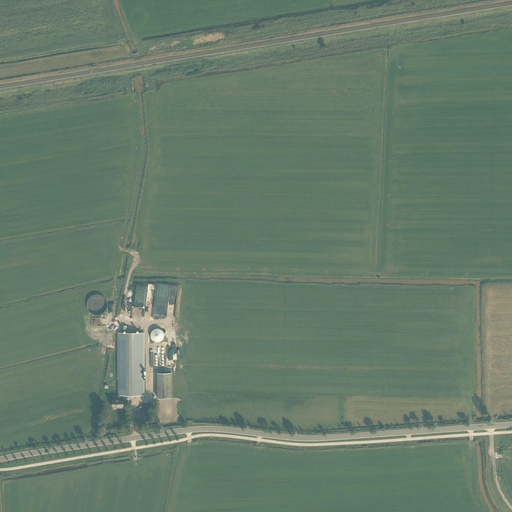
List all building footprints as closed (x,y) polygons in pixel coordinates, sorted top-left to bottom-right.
[(152,285),(146,284),(141,316),(147,317),(152,285)] [(131,307),(136,308),(140,288),(135,287),(133,298),(131,307)] [(154,320),(161,320),(162,287),(156,287),(154,320)] [(174,308),(176,289),(169,288),(168,303),(171,303),(171,308),(174,308)] [(164,337),(164,335),(164,334),(163,333),(163,332),(162,331),(161,330),(160,329),(158,329),(157,329),(156,329),(154,329),(153,330),(152,331),(151,332),(151,333),(150,334),(150,335),(150,337),(151,338),(151,339),(152,340),(153,341),(154,342),(156,342),(157,342),(158,342),(160,342),(161,341),(162,340),(163,339),(163,338),(164,337)] [(143,395),(144,351),(144,333),(118,333),(118,351),(118,395),(118,399),(112,399),(112,407),(119,407),(119,408),(123,408),(123,399),(123,395),(143,395)] [(158,356),(159,368),(166,368),(166,355),(158,355),(158,356)] [(171,373),(157,373),(157,398),(171,398),(171,373)]
